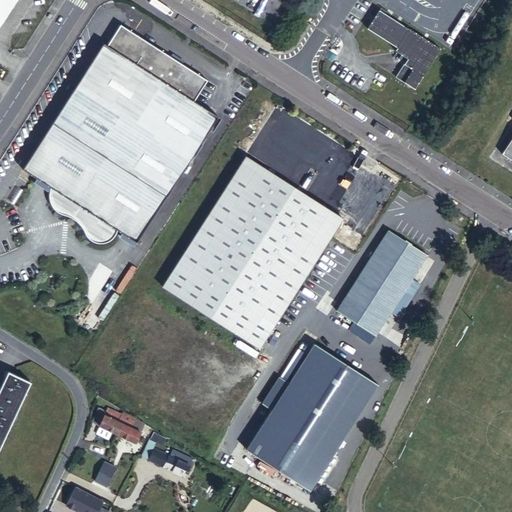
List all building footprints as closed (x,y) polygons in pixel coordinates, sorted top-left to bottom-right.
[(0,0),(0,32),(9,17),(6,14),(14,0),(18,0),(20,1),(20,0),(0,0)] [(9,17),(20,1),(18,0),(14,0),(6,14),(9,17)] [(371,21),(431,60),(439,48),(379,9),(373,17),(371,21)] [(412,88),(431,60),(371,21),(366,29),(396,49),(395,51),(401,55),(399,58),(405,62),(395,77),(412,88)] [(53,211),(156,53),(115,26),(102,45),(99,43),(18,168),(47,186),(46,191),(46,198),(48,205),(53,211)] [(72,223),(175,66),(173,65),(166,60),(156,53),(53,211),(67,218),(72,223)] [(166,60),(173,65),(176,60),(169,56),(166,60)] [(91,245),(196,80),(175,66),(72,223),(79,237),(91,245)] [(124,239),(204,114),(188,103),(201,83),(196,80),(91,245),(101,244),(105,242),(113,231),(124,239)] [(211,120),(204,114),(124,239),(132,242),(211,120)] [(511,140),(503,154),(511,160),(511,140)] [(160,286),(175,296),(197,310),(219,324),(239,337),(257,348),(340,216),(323,205),(303,192),(281,179),(260,165),(243,154),(160,286)] [(386,227),(335,306),(373,331),(389,307),(397,312),(417,281),(408,275),(424,251),(386,227)] [(377,380),(313,340),(288,380),(279,375),(262,401),(271,407),(246,447),(310,487),(377,380)] [(333,343),(329,349),(348,360),(352,354),(333,343)] [(0,449),(32,382),(9,371),(6,377),(0,390),(0,449)] [(117,420),(120,413),(111,409),(108,415),(104,413),(105,410),(98,407),(92,421),(99,425),(107,428),(111,430),(112,431),(116,433),(121,422),(117,420)] [(126,412),(122,410),(120,413),(117,420),(121,422),(116,433),(135,442),(140,431),(126,424),(130,415),(126,412)] [(108,439),(112,431),(111,430),(107,428),(99,425),(96,433),(108,439)] [(150,448),(145,459),(183,477),(189,464),(187,464),(189,458),(171,449),(168,456),(150,448)] [(93,480),(105,486),(115,467),(102,461),(93,480)]
